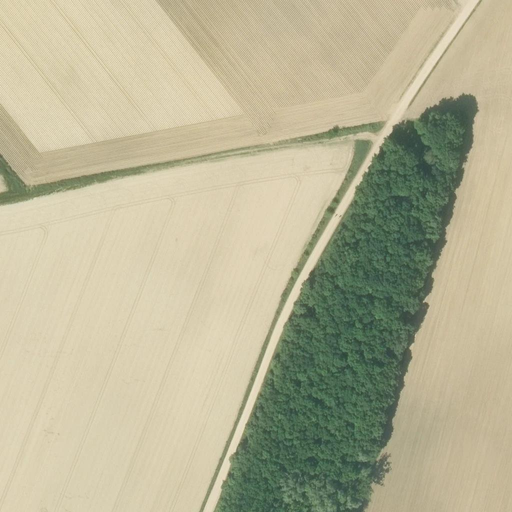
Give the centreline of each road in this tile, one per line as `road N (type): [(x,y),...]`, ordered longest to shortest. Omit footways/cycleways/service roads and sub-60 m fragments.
road 1 (track): [(387,131),(282,317),(206,511)]
road 2 (track): [(387,131),(0,203)]
road 3 (track): [(474,0),(387,131)]
